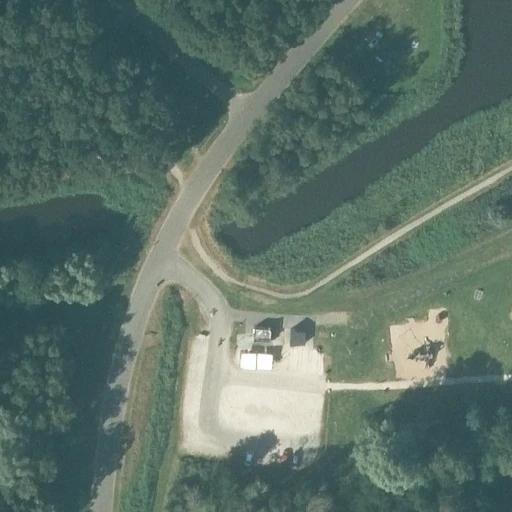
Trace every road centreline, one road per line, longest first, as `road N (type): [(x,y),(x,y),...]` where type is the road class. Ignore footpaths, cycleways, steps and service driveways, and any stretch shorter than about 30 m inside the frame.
road 1 (unknown): [(511,170),(324,286),(284,300),(235,286),(200,255),(165,163),(95,159),(0,171)]
road 2 (residential): [(247,114),(157,260),(126,350),(100,511)]
road 3 (residential): [(247,114),(344,0)]
